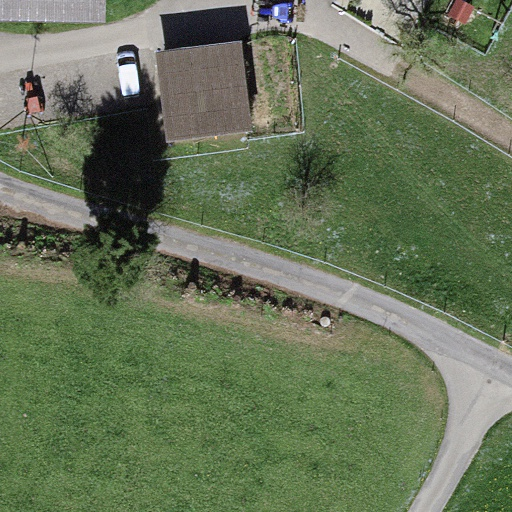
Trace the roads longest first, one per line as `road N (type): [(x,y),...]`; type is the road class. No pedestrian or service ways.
road 1 (unclassified): [(511,372),(361,302),(0,187)]
road 2 (track): [(337,37),(511,147)]
